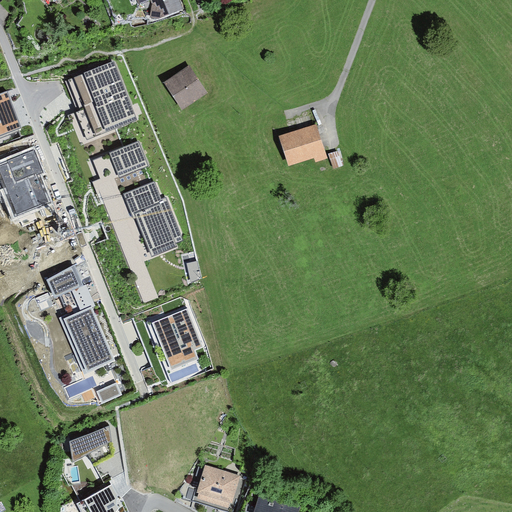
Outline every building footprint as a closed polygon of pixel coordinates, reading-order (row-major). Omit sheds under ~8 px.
[(0,0),(0,2),(12,13),(24,0),(0,0)] [(136,0),(139,6),(151,1),(152,4),(150,18),(159,19),(183,10),(179,0),(178,0),(166,5),(163,0),(136,0)] [(114,62),(73,79),(98,137),(139,120),(114,62)] [(189,67),(164,83),(182,110),(207,94),(189,67)] [(7,92),(0,94),(0,138),(22,129),(7,92)] [(318,126),(280,137),(289,166),(315,159),(316,163),(328,159),(318,126)] [(139,142),(93,160),(102,183),(110,179),(148,166),(139,142)] [(335,165),(345,163),(342,147),(332,149),(335,165)] [(34,148),(0,161),(0,184),(14,218),(53,203),(41,175),(45,173),(34,148)] [(153,183),(123,195),(133,220),(137,219),(153,257),(177,247),(175,243),(183,240),(166,199),(161,201),(153,183)] [(198,261),(186,263),(191,283),(199,280),(201,276),(198,261)] [(74,265),(47,280),(55,298),(60,297),(72,291),(84,286),(74,265)] [(84,286),(72,291),(81,311),(91,307),(95,305),(86,285),(84,286)] [(85,375),(115,361),(91,307),(81,311),(72,291),(60,297),(68,314),(59,318),(85,375)] [(183,311),(152,323),(172,373),(196,364),(200,362),(195,350),(202,347),(187,309),(183,311)] [(117,383),(97,392),(102,404),(123,395),(117,383)] [(109,427),(70,444),(73,464),(88,455),(94,467),(114,455),(109,427)] [(241,477),(205,466),(197,494),(199,494),(197,499),(229,509),(230,504),(232,505),(241,477)] [(112,485),(77,504),(81,511),(115,511),(119,509),(116,504),(117,494),(112,485)] [(298,511),(300,508),(260,496),(254,511),(298,511)]
